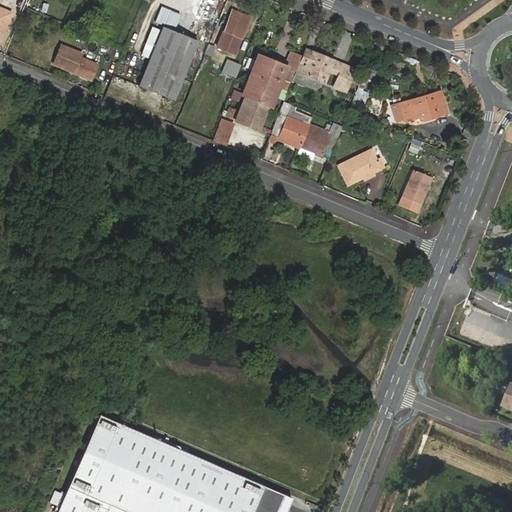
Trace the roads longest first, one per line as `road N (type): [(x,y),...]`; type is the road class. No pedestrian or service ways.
road 1 (residential): [(0,67),(446,251)]
road 2 (residential): [(446,251),(393,390)]
road 3 (residential): [(393,390),(345,511)]
road 4 (residential): [(393,390),(511,433)]
road 5 (residential): [(329,0),(442,48)]
